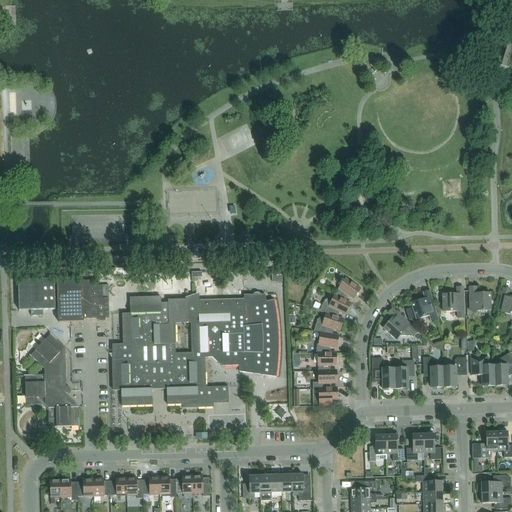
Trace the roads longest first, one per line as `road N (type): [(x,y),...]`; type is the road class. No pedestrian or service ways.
road 1 (residential): [(363,413),(361,338),(387,293),(426,272),(511,272)]
road 2 (residential): [(223,453),(53,457),(32,472),(30,511)]
